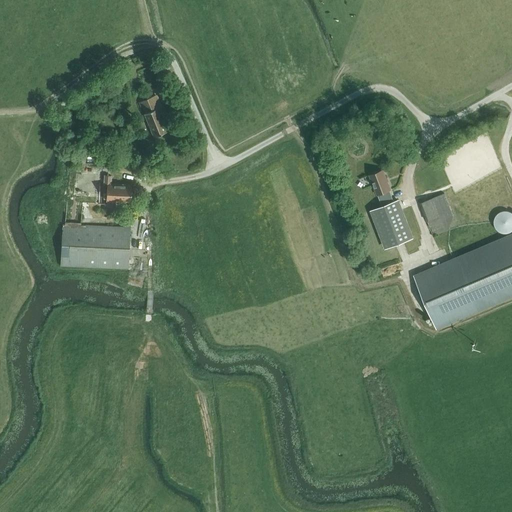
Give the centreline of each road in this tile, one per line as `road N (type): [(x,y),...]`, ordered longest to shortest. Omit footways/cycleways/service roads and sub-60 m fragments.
road 1 (track): [(212,511),(201,397),(148,329),(148,261)]
road 2 (track): [(406,278),(368,285),(351,273),(321,179),(292,129)]
road 3 (track): [(162,47),(130,42),(38,107),(0,112)]
